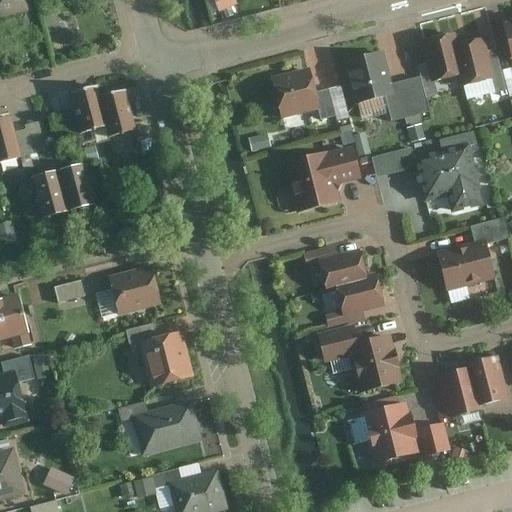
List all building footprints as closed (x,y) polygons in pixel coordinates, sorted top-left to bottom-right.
[(23,0),(0,0),(0,20),(27,14),(23,0)] [(238,0),(210,0),(217,14),(240,4),(238,0)] [(511,20),(503,23),(511,57),(511,20)] [(455,49),(452,37),(420,43),(430,87),(461,80),(455,49)] [(481,44),(455,49),(461,80),(463,91),(490,85),(492,84),(484,57),(481,44)] [(495,53),(484,57),(492,84),(490,85),(493,97),(505,94),(495,53)] [(390,90),(380,56),(343,66),(355,109),(385,101),(392,99),(390,90)] [(315,97),(308,71),(269,81),(280,124),(318,114),(320,113),(315,97)] [(420,81),(390,90),(392,99),(385,101),(391,126),(429,117),(420,81)] [(98,103),(95,91),(69,97),(79,141),(105,135),(98,103)] [(328,93),(315,97),(320,113),(318,114),(321,123),(335,120),(328,93)] [(124,96),(98,103),(105,135),(107,142),(135,135),(124,96)] [(8,123),(0,124),(0,168),(19,163),(8,123)] [(466,149),(413,163),(425,207),(448,202),(452,217),(484,210),(466,149)] [(284,167),(296,217),(341,207),(338,196),(342,188),(360,183),(352,150),(284,167)] [(379,175),(402,173),(400,153),(377,155),(379,175)] [(81,170),(55,177),(67,220),(93,212),(81,170)] [(67,220),(55,177),(29,184),(41,227),(67,220)] [(470,231),(475,248),(485,245),(486,248),(511,241),(505,222),(470,231)] [(475,248),(437,257),(447,297),(495,285),(486,248),(485,245),(475,248)] [(316,264),(337,259),(335,249),(303,257),(307,271),(317,269),(316,264)] [(335,294),(366,286),(359,254),(337,259),(316,264),(317,269),(325,297),(335,294)] [(161,303),(151,267),(109,278),(118,314),(161,303)] [(81,279),(54,286),(58,303),(85,295),(81,279)] [(363,316),(384,311),(377,284),(366,286),(335,294),(340,315),(342,322),(363,316)] [(31,343),(17,290),(0,294),(0,338),(10,336),(14,348),(31,343)] [(366,324),(363,316),(342,322),(340,315),(325,319),(330,333),(366,324)] [(138,342),(156,337),(153,322),(126,330),(132,356),(141,353),(138,342)] [(194,375),(181,330),(156,337),(138,342),(141,353),(150,387),(194,375)] [(324,368),(348,362),(345,352),(359,348),(354,330),(316,339),(324,368)] [(402,390),(389,340),(359,348),(345,352),(348,362),(359,402),(402,390)] [(0,362),(4,372),(15,370),(18,381),(34,377),(28,355),(0,362)] [(508,407),(496,362),(467,370),(469,375),(479,414),(508,407)] [(4,372),(0,373),(0,420),(1,420),(2,428),(29,421),(18,381),(15,370),(4,372)] [(479,414),(469,375),(442,381),(451,424),(480,418),(479,414)] [(147,410),(131,414),(132,418),(142,455),(202,440),(192,399),(147,410)] [(131,414),(147,410),(145,401),(118,408),(121,421),(132,418),(131,414)] [(407,409),(362,420),(374,471),(419,460),(407,409)] [(449,456),(442,429),(416,436),(423,463),(449,456)] [(18,449),(0,453),(0,498),(29,492),(18,449)] [(71,495),(79,477),(55,467),(47,484),(71,495)] [(176,511),(216,511),(229,509),(218,468),(181,478),(167,481),(168,485),(176,511)] [(167,481),(181,478),(178,469),(153,475),(155,488),(168,485),(167,481)] [(60,511),(58,501),(32,507),(33,511),(60,511)]
